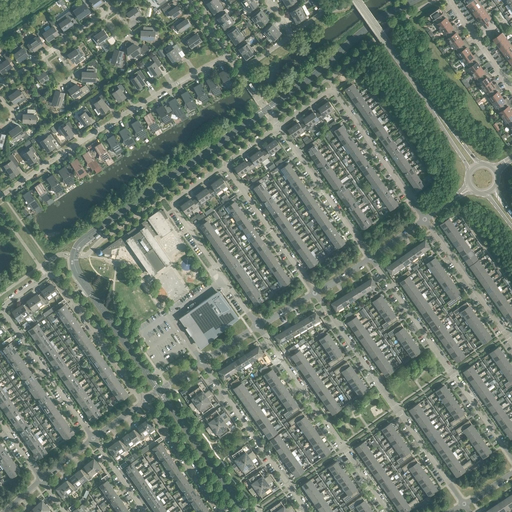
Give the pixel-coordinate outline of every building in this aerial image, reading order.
[(207,4),(210,8),(220,1),(219,0),(208,0),(205,2),(206,5),(207,4)] [(256,4),(253,0),(243,8),(246,12),(248,11),(250,13),(258,6),(257,4),(256,4)] [(296,0),(285,0),(284,1),(286,5),(286,6),(287,8),(297,2),(295,0),(296,0)] [(223,5),(220,1),(210,8),(213,12),(212,13),(214,15),(223,9),(221,7),(223,5)] [(482,5),(479,1),(470,8),(473,12),(482,5)] [(89,10),(84,3),(77,8),(78,10),(75,13),(79,19),(85,15),(84,13),(89,10)] [(291,13),(293,17),(304,11),(302,6),(299,7),(298,5),(289,11),(290,13),(291,13)] [(485,9),(482,5),(473,12),(476,16),(485,9)] [(171,10),(169,8),(164,12),(167,16),(170,14),(173,18),(181,12),(177,6),(171,10)] [(142,16),(141,14),(140,13),(141,13),(139,9),(137,10),(135,7),(127,13),(130,18),(131,17),(133,19),(136,16),(138,19),(137,19),(139,22),(144,19),(143,16),(142,16)] [(251,19),(255,23),(264,15),(261,11),(262,11),(260,8),(252,15),(253,17),(251,19)] [(434,19),(436,22),(447,13),(444,10),(445,10),(444,9),(442,11),(439,8),(430,14),(434,19),(433,19),(433,20),(434,19)] [(488,13),(485,9),(476,16),(479,20),(488,13)] [(69,20),(70,19),(74,16),(70,11),(62,16),(65,20),(59,24),(64,30),(72,24),(69,20)] [(218,19),(221,23),(229,17),(225,11),(215,18),(217,20),(218,19)] [(307,16),(304,11),(293,17),(295,21),(295,22),(296,24),(306,19),(305,17),(307,16)] [(448,14),(447,13),(436,22),(441,29),(450,23),(448,19),(450,18),(450,17),(447,14),(448,14)] [(491,18),(488,13),(479,20),(482,24),(491,18)] [(267,19),(264,15),(255,23),(257,21),(261,27),(270,20),(268,18),(267,19)] [(231,16),(229,17),(221,23),(223,27),(223,28),(224,30),(233,24),(232,22),(234,20),(231,16)] [(183,21),(182,21),(181,19),(174,24),(176,27),(177,26),(181,31),(182,30),(182,32),(185,30),(185,28),(190,25),(186,19),(183,21)] [(263,33),(267,37),(276,29),(273,25),(274,25),(272,23),(264,30),(265,32),(263,33)] [(452,26),(450,23),(441,29),(446,36),(458,28),(457,28),(455,25),(455,24),(452,26)] [(43,34),(48,41),(58,34),(53,27),(51,28),(48,25),(43,29),(46,32),(43,34)] [(229,35),(231,39),(242,31),(240,33),(235,26),(226,33),(228,35),(229,35)] [(151,43),(151,40),(151,39),(154,40),(154,34),(157,34),(157,28),(143,27),(143,31),(142,31),(142,33),(141,33),(141,39),(147,39),(147,41),(151,43)] [(458,28),(446,36),(451,44),(460,37),(458,34),(461,32),(460,32),(458,29),(458,28)] [(279,32),(276,29),(267,37),(269,36),(274,41),(282,34),(280,32),(279,32)] [(105,39),(105,38),(107,36),(104,31),(102,31),(95,36),(99,42),(99,45),(102,46),(103,48),(107,45),(104,41),(104,40),(105,39)] [(245,36),(242,31),(231,39),(234,42),(233,43),(235,45),(244,39),(243,37),(245,36)] [(506,37),(503,33),(494,39),(497,44),(506,37)] [(191,38),(190,38),(189,35),(183,39),(186,44),(187,45),(188,45),(189,45),(190,45),(192,47),(201,41),(196,34),(191,38)] [(36,39),(35,38),(28,43),(29,44),(28,45),(32,50),(33,50),(34,51),(41,46),(40,45),(42,43),(38,37),(36,39)] [(462,40),(460,37),(451,44),(456,51),(468,43),(468,42),(467,43),(465,39),(462,40)] [(509,41),(506,37),(497,44),(500,48),(509,41)] [(511,45),(509,41),(500,48),(503,52),(511,45)] [(239,50),(242,54),(252,46),(250,48),(246,42),(237,48),(239,50)] [(28,49),(24,43),(21,45),(23,48),(14,55),(19,61),(26,57),(25,56),(25,54),(26,53),(25,51),(28,49)] [(182,50),(177,43),(172,47),(173,49),(167,53),(169,56),(168,57),(170,60),(171,60),(173,63),(181,58),(177,53),(182,50)] [(468,43),(456,51),(462,58),(471,52),(468,49),(471,47),(471,46),(470,47),(468,43)] [(141,48),(133,44),(128,48),(128,54),(129,54),(129,57),(131,58),(133,56),(139,52),(143,54),(144,52),(148,53),(150,48),(143,44),(141,48)] [(511,51),(511,45),(503,52),(506,56),(511,51)] [(256,51),(252,46),(242,54),(245,58),(244,58),(246,61),(255,54),(253,52),(256,51)] [(73,61),(74,62),(78,60),(80,62),(85,59),(83,56),(81,58),(80,56),(76,50),(68,55),(73,61)] [(123,61),(121,60),(120,60),(123,52),(115,50),(111,62),(118,64),(117,67),(121,68),(122,63),(123,61)] [(3,55),(7,60),(0,64),(0,69),(2,73),(12,66),(8,61),(11,59),(6,52),(3,55)] [(473,55),(471,52),(462,58),(467,66),(478,58),(478,57),(478,58),(476,54),(475,53),(473,55)] [(155,62),(153,64),(153,63),(149,66),(148,67),(154,76),(160,72),(157,67),(161,64),(155,56),(152,58),(155,62)] [(479,58),(478,58),(467,66),(472,73),(481,67),(479,64),(481,62),(481,61),(478,58),(479,58)] [(483,70),(481,67),(472,73),(477,81),(489,72),(488,72),(486,69),(486,68),(483,70)] [(95,70),(87,69),(87,73),(82,72),(82,80),(95,81),(96,73),(95,73),(95,70)] [(145,78),(140,70),(133,74),(135,77),(131,80),(133,83),(134,83),(135,83),(136,84),(135,85),(137,88),(144,83),(143,82),(142,81),(142,79),(145,78)] [(234,85),(226,70),(219,73),(223,81),(221,86),(226,87),(227,86),(227,88),(234,85)] [(38,78),(37,78),(35,80),(40,87),(47,82),(45,79),(48,77),(44,72),(37,76),(38,78)] [(489,73),(489,72),(477,81),(482,88),(491,82),(489,78),(492,77),(491,76),(489,73)] [(221,92),(213,77),(207,80),(211,88),(210,88),(209,93),(213,94),(214,93),(215,95),(221,92)] [(465,78),(462,80),(467,88),(470,85),(465,78)] [(346,89),(350,94),(357,89),(353,84),(355,83),(353,80),(348,83),(350,86),(346,89)] [(493,85),(491,82),(482,88),(488,95),(499,87),(496,84),(497,83),(496,83),(493,85)] [(90,91),(85,85),(80,89),(76,84),(69,90),(71,92),(70,93),(69,94),(69,95),(70,96),(70,97),(71,97),(72,97),(73,97),(74,97),(79,93),(82,96),(90,91)] [(121,91),(122,91),(124,89),(121,84),(117,86),(119,89),(113,93),(118,101),(125,97),(121,91)] [(208,99),(200,84),(194,87),(198,95),(196,100),(201,101),(202,100),(202,102),(208,99)] [(499,87),(488,95),(493,103),(502,96),(500,93),(502,91),(501,91),(499,88),(499,87)] [(360,94),(357,89),(350,94),(353,99),(360,94)] [(22,102),(27,98),(22,91),(20,92),(18,90),(9,96),(14,103),(20,99),(22,102)] [(64,97),(63,97),(64,93),(56,91),(52,103),(60,106),(60,108),(65,108),(64,97)] [(196,106),(188,91),(182,95),(186,102),(185,102),(184,107),(188,108),(189,107),(190,109),(196,106)] [(105,100),(102,94),(99,96),(101,99),(95,104),(94,105),(96,108),(97,107),(101,113),(108,109),(103,101),(105,100)] [(363,98),(360,94),(353,99),(356,103),(363,98)] [(504,100),(502,96),(493,103),(498,110),(510,102),(509,102),(507,98),(504,100)] [(186,117),(175,98),(169,102),(173,109),(173,110),(171,114),(176,115),(177,115),(178,116),(179,115),(182,120),(186,117)] [(365,102),(363,98),(356,103),(358,107),(365,102)] [(329,100),(326,102),(324,104),(330,114),(335,110),(330,102),(329,100)] [(368,106),(365,102),(358,107),(361,111),(368,106)] [(510,102),(498,110),(503,117),(511,111),(511,110),(510,108),(511,106),(511,105),(511,106),(510,102)] [(330,114),(324,104),(318,108),(319,110),(320,109),(320,111),(318,112),(322,119),(330,114)] [(163,106),(157,109),(161,116),(160,117),(159,121),(164,122),(165,124),(171,120),(163,106)] [(371,110),(368,106),(361,111),(364,115),(371,110)] [(83,111),(84,113),(79,117),(79,118),(80,121),(81,120),(84,125),(91,121),(88,117),(91,115),(86,108),(83,111)] [(27,109),(27,113),(28,113),(28,115),(23,115),(23,122),(35,122),(36,122),(35,122),(35,116),(36,116),(35,116),(35,115),(35,109),(27,109)] [(374,114),(371,110),(364,115),(367,119),(374,114)] [(314,111),(308,115),(315,124),(322,119),(318,112),(316,114),(314,111)] [(511,111),(503,117),(508,125),(511,122),(511,111)] [(161,132),(150,113),(144,116),(149,124),(148,124),(147,129),(151,130),(152,129),(153,131),(155,130),(157,134),(161,132)] [(377,119),(374,114),(367,119),(370,124),(377,119)] [(315,124),(308,115),(303,119),(304,120),(305,121),(303,123),(307,130),(315,124)] [(380,123),(377,119),(370,124),(373,128),(380,123)] [(147,135),(138,120),(132,124),(136,131),(136,132),(135,136),(139,137),(140,137),(141,138),(147,135)] [(60,131),(62,134),(63,133),(66,138),(73,134),(70,130),(73,128),(69,122),(65,124),(66,125),(61,130),(60,131)] [(299,122),(293,126),(300,135),(307,130),(303,123),(300,125),(299,124),(300,123),(299,122)] [(383,127),(380,123),(373,128),(376,132),(383,127)] [(25,130),(23,132),(18,126),(10,132),(15,140),(21,135),(24,139),(29,135),(25,130)] [(300,135),(293,126),(288,130),(289,131),(295,139),(300,135)] [(335,131),(339,136),(346,131),(342,126),(338,129),(336,126),(331,130),(333,132),(335,131)] [(386,131),(383,127),(376,132),(379,136),(386,131)] [(135,142),(126,128),(120,132),(124,139),(123,139),(122,144),(127,145),(128,144),(129,146),(135,142)] [(349,135),(346,131),(339,136),(342,140),(349,135)] [(389,135),(386,131),(379,136),(382,140),(389,135)] [(54,139),(50,134),(47,136),(48,137),(41,142),(42,143),(41,144),(43,147),(44,146),(48,151),(55,146),(51,141),(54,139)] [(352,139),(349,135),(342,140),(345,144),(352,139)] [(393,141),(389,135),(382,140),(386,146),(393,141)] [(122,150),(113,136),(108,139),(112,146),(111,147),(110,151),(115,152),(116,152),(117,153),(122,150)] [(275,138),(270,142),(276,152),(281,148),(276,140),(275,138)] [(355,144),(352,139),(345,144),(348,149),(355,144)] [(308,150),(312,155),(319,150),(315,145),(317,143),(315,141),(310,144),(312,147),(308,150)] [(276,152),(270,142),(264,146),(265,148),(266,147),(266,149),(264,150),(269,157),(276,152)] [(387,147),(390,152),(397,147),(394,142),(387,147)] [(113,161),(101,143),(95,147),(100,154),(99,154),(98,159),(103,160),(103,159),(104,161),(106,160),(109,164),(113,161)] [(358,148),(355,144),(348,149),(351,153),(358,148)] [(29,149),(30,150),(24,154),(30,163),(37,159),(33,154),(36,152),(33,147),(29,149)] [(400,151),(397,147),(390,152),(393,156),(400,151)] [(361,152),(358,148),(351,153),(354,157),(361,152)] [(260,149),(254,153),(261,162),(269,157),(264,150),(261,152),(261,151),(260,149)] [(322,154),(319,150),(312,155),(315,159),(322,154)] [(101,169),(89,151),(83,155),(88,162),(87,162),(86,167),(91,168),(91,167),(92,169),(94,168),(97,172),(101,169)] [(403,156),(400,151),(393,156),(396,160),(403,156)] [(364,156),(361,152),(354,157),(357,161),(364,156)] [(261,162),(254,153),(249,157),(250,158),(251,159),(249,161),(253,168),(261,162)] [(15,167),(19,164),(12,154),(8,157),(11,161),(5,166),(8,171),(7,172),(9,176),(10,176),(10,175),(11,175),(12,176),(19,172),(15,167)] [(325,159),(322,154),(315,159),(318,164),(325,159)] [(367,160),(364,156),(357,161),(360,165),(367,160)] [(406,160),(403,156),(396,160),(399,165),(406,160)] [(77,159),(71,163),(76,170),(75,170),(74,175),(79,176),(79,175),(81,177),(86,173),(77,159)] [(328,163),(325,159),(318,164),(321,168),(328,163)] [(245,160),(239,164),(246,173),(253,168),(249,161),(246,163),(245,162),(246,161),(245,160)] [(409,164),(406,160),(399,165),(402,169),(409,164)] [(360,167),(364,171),(371,166),(368,162),(360,167)] [(331,167),(328,163),(321,168),(323,172),(331,167)] [(246,173),(239,164),(234,168),(235,169),(241,177),(246,173)] [(281,169),(285,174),(292,169),(288,164),(284,167),(282,164),(277,168),(279,170),(281,169)] [(412,168),(409,164),(402,169),(405,173),(412,168)] [(374,170),(371,166),(364,171),(366,175),(374,170)] [(74,181),(65,167),(59,171),(64,178),(63,178),(62,183),(67,183),(68,183),(69,185),(74,181)] [(333,171),(331,167),(323,172),(326,176),(333,171)] [(415,172),(412,168),(405,173),(408,177),(415,172)] [(295,173),(292,169),(285,174),(288,178),(295,173)] [(376,174),(374,170),(366,175),(369,179),(376,174)] [(336,175),(333,171),(326,176),(329,180),(336,175)] [(418,176),(415,172),(408,177),(411,181),(418,176)] [(298,177),(295,173),(288,178),(291,182),(298,177)] [(379,179),(376,174),(369,179),(372,183),(379,179)] [(62,189),(53,175),(47,179),(52,186),(51,186),(50,191),(55,192),(56,191),(57,193),(62,189)] [(339,180),(336,175),(329,180),(332,185),(339,180)] [(221,176),(216,180),(222,190),(227,186),(222,178),(221,176)] [(421,181),(418,176),(411,181),(414,185),(421,181)] [(301,182),(298,177),(291,182),(294,187),(301,182)] [(254,188),(258,193),(265,188),(261,183),(263,181),(261,179),(256,182),(258,185),(254,188)] [(382,183),(379,179),(372,183),(375,188),(382,183)] [(222,190),(216,180),(210,184),(211,186),(212,185),(212,187),(210,188),(215,195),(222,190)] [(333,186),(336,190),(343,185),(340,181),(333,186)] [(425,186),(421,181),(414,185),(415,187),(413,189),(416,192),(425,186)] [(304,186),(301,182),(294,187),(297,191),(304,186)] [(53,201),(41,183),(35,187),(40,194),(39,194),(39,199),(43,200),(44,199),(45,201),(47,200),(49,204),(53,201)] [(385,187),(382,183),(375,188),(378,192),(385,187)] [(346,189),(343,185),(336,190),(339,194),(346,189)] [(307,190),(304,186),(297,191),(300,195),(307,190)] [(206,187),(200,191),(207,200),(215,195),(210,188),(207,190),(207,189),(206,187)] [(388,191),(385,187),(378,192),(381,196),(388,191)] [(268,192),(265,188),(258,193),(261,197),(268,192)] [(349,188),(346,189),(339,194),(342,198),(352,192),(349,188)] [(310,194),(307,190),(300,195),(303,199),(310,194)] [(42,209),(29,191),(24,195),(28,202),(27,207),(31,208),(32,207),(33,209),(35,208),(38,212),(42,209)] [(207,200),(200,191),(195,195),(196,196),(197,197),(195,199),(199,206),(207,200)] [(391,195),(388,191),(381,196),(384,200),(391,195)] [(271,197),(268,192),(261,197),(264,202),(271,197)] [(355,196),(352,192),(342,198),(345,203),(352,198),(355,196)] [(313,198),(310,194),(303,199),(306,203),(313,198)] [(394,199),(391,195),(384,200),(387,204),(394,199)] [(274,201),(271,197),(264,202),(267,206),(274,201)] [(191,198),(185,202),(192,211),(199,206),(195,199),(192,201),(191,200),(192,199),(191,198)] [(355,202),(352,198),(345,203),(348,207),(355,202)] [(395,201),(394,199),(387,204),(391,210),(400,203),(397,200),(395,201)] [(307,205),(310,209),(317,204),(314,200),(307,205)] [(277,205),(274,201),(267,206),(270,210),(277,205)] [(192,211),(185,202),(180,206),(181,207),(187,215),(192,211)] [(227,207),(231,212),(238,207),(234,202),(230,205),(228,202),(223,206),(225,208),(227,207)] [(358,206),(355,202),(348,207),(351,211),(358,206)] [(320,208),(317,204),(310,209),(313,213),(320,208)] [(280,209),(277,205),(270,210),(272,214),(280,209)] [(361,210),(358,206),(351,211),(354,215),(361,210)] [(238,207),(231,212),(229,213),(232,218),(241,211),(238,207)] [(323,212),(320,208),(313,213),(315,217),(323,212)] [(160,209),(142,223),(152,236),(158,234),(159,234),(158,233),(159,233),(161,236),(170,229),(171,228),(170,227),(165,219),(168,218),(164,210),(163,210),(162,211),(160,209)] [(282,213),(280,209),(272,214),(275,218),(282,213)] [(364,214),(361,210),(354,215),(357,219),(364,214)] [(244,215),(241,211),(232,218),(235,222),(237,220),(244,215)] [(325,217),(323,212),(315,217),(318,222),(325,217)] [(286,218),(282,213),(275,218),(278,223),(286,218)] [(367,219),(364,214),(357,219),(360,224),(367,219)] [(247,220),(244,215),(237,220),(240,225),(247,220)] [(200,226),(204,231),(211,226),(207,221),(209,219),(207,217),(202,220),(204,223),(200,226)] [(328,221),(325,217),(318,222),(321,226),(328,221)] [(279,224),(282,228),(289,223),(286,219),(279,224)] [(371,224),(367,219),(360,224),(361,225),(359,227),(362,230),(371,224)] [(444,229),(453,223),(452,223),(449,219),(441,224),(444,229)] [(250,224),(247,220),(240,225),(243,229),(250,224)] [(331,225),(328,221),(321,226),(324,230),(331,225)] [(152,236),(142,223),(103,250),(102,250),(101,249),(100,249),(99,249),(98,249),(97,250),(97,251),(96,251),(96,252),(96,253),(96,254),(97,255),(98,255),(98,256),(99,256),(100,256),(101,256),(102,255),(103,254),(103,253),(104,253),(110,255),(111,254),(110,254),(110,250),(120,247),(129,244),(129,243),(132,248),(133,247),(135,251),(153,238),(152,236)] [(292,227),(289,223),(282,228),(285,232),(292,227)] [(453,223),(444,229),(447,233),(447,234),(456,227),(455,228),(452,223),(453,223)] [(253,228),(250,224),(243,229),(246,233),(253,228)] [(334,229),(331,225),(324,230),(327,234),(334,229)] [(214,230),(211,226),(204,231),(207,235),(214,230)] [(295,232),(292,227),(285,232),(288,237),(295,232)] [(456,227),(447,234),(448,233),(450,238),(459,232),(458,232),(455,228),(456,227)] [(256,232),(253,228),(246,233),(244,234),(247,239),(249,237),(256,232)] [(337,233),(334,229),(327,234),(330,238),(337,233)] [(217,235),(214,230),(207,235),(210,240),(217,235)] [(259,236),(256,232),(249,237),(252,241),(259,236)] [(298,236),(295,232),(288,237),(291,241),(298,236)] [(459,232),(450,238),(451,238),(454,242),(453,242),(453,243),(462,236),(461,237),(458,232),(459,232)] [(340,237),(337,233),(330,238),(333,242),(340,237)] [(220,239),(217,235),(210,240),(213,244),(220,239)] [(301,240),(298,236),(291,241),(294,245),(301,240)] [(462,236),(453,243),(454,242),(457,246),(456,247),(465,241),(462,237),(462,236)] [(341,239),(340,237),(333,242),(337,248),(346,241),(343,238),(341,239)] [(170,261),(154,238),(153,238),(135,251),(151,275),(170,261)] [(253,243),(256,247),(263,242),(260,238),(253,243)] [(223,243),(220,239),(213,244),(216,248),(223,243)] [(304,244),(301,240),(294,245),(297,249),(304,244)] [(423,242),(419,245),(424,252),(430,247),(426,241),(423,243),(423,242)] [(465,241),(456,247),(457,247),(460,251),(459,251),(468,245),(465,241)] [(266,246),(263,242),(256,247),(259,251),(266,246)] [(226,247),(223,243),(216,248),(219,252),(226,247)] [(307,248),(304,244),(297,249),(300,253),(307,248)] [(424,252),(419,245),(415,248),(416,248),(413,250),(417,256),(424,252)] [(468,245),(459,251),(460,251),(463,255),(462,256),(471,249),(471,250),(468,246),(468,245)] [(269,250),(266,246),(259,251),(261,255),(269,250)] [(229,251),(226,247),(219,252),(221,256),(229,251)] [(310,252),(307,248),(300,253),(303,257),(310,252)] [(471,250),(471,249),(462,256),(463,255),(466,260),(465,260),(466,260),(475,254),(474,254),(471,250)] [(271,255),(269,250),(261,255),(264,260),(271,255)] [(417,256),(413,250),(410,252),(410,251),(406,254),(411,261),(417,256)] [(232,256),(229,251),(221,256),(225,261),(232,256)] [(313,257),(310,252),(303,257),(306,262),(313,257)] [(411,261),(406,254),(403,257),(400,259),(405,265),(411,261)] [(475,254),(466,260),(469,264),(478,258),(477,259),(474,254),(475,254)] [(274,259),(271,255),(264,260),(267,264),(274,259)] [(225,262),(228,266),(235,261),(232,257),(225,262)] [(317,262),(313,257),(306,262),(307,263),(305,265),(308,268),(317,262)] [(438,262),(435,258),(427,264),(428,264),(430,267),(430,268),(439,262),(439,261),(438,262)] [(277,263),(274,259),(267,264),(270,268),(277,263)] [(405,265),(400,259),(398,261),(397,260),(394,263),(398,269),(405,265)] [(479,260),(471,266),(474,271),(473,271),(482,265),(479,261),(479,260)] [(238,265),(235,261),(228,266),(231,270),(238,265)] [(439,262),(430,268),(433,271),(432,272),(433,272),(442,265),(441,265),(441,266),(438,262),(439,262)] [(280,267),(277,263),(270,268),(273,272),(280,267)] [(398,269),(394,263),(390,265),(390,266),(388,268),(392,274),(398,269)] [(241,270),(238,265),(231,270),(234,275),(241,270)] [(442,266),(442,265),(433,272),(436,275),(435,276),(444,269),(444,270),(441,266),(442,266)] [(482,265),(473,271),(474,271),(477,275),(476,275),(485,269),(482,265)] [(283,271),(280,267),(273,272),(276,276),(283,271)] [(444,270),(444,269),(435,276),(436,275),(439,279),(438,280),(447,273),(446,274),(444,270)] [(485,269),(476,275),(476,276),(477,275),(480,279),(479,280),(488,274),(488,273),(488,274),(485,270),(485,269)] [(244,274),(241,270),(234,275),(237,279),(244,274)] [(286,275),(283,271),(276,276),(279,280),(286,275)] [(447,273),(438,280),(439,279),(441,283),(441,284),(450,277),(449,278),(447,274),(447,273)] [(247,278),(244,274),(237,279),(240,283),(247,278)] [(488,274),(479,280),(480,280),(483,284),(482,284),(483,284),(492,278),(491,278),(488,274)] [(287,277),(286,275),(279,280),(283,286),(292,279),(289,276),(287,277)] [(412,281),(409,276),(401,282),(404,287),(413,281),(412,281)] [(450,277),(441,284),(441,283),(444,287),(444,288),(453,281),(452,281),(449,278),(450,277)] [(250,282),(247,278),(240,283),(243,287),(250,282)] [(492,278),(483,284),(486,288),(486,289),(495,282),(494,283),(491,278),(492,278)] [(369,280),(365,283),(369,290),(376,286),(372,279),(369,281),(369,280)] [(413,281),(404,287),(407,291),(416,285),(415,285),(412,281),(413,281)] [(453,281),(444,288),(444,287),(447,291),(446,291),(455,285),(452,282),(453,281)] [(253,286),(250,282),(243,287),(246,291),(253,286)] [(495,283),(495,282),(486,289),(486,288),(489,293),(498,287),(497,287),(494,283),(495,283)] [(369,290),(365,283),(361,285),(362,286),(359,288),(363,294),(369,290)] [(256,284),(253,286),(246,291),(249,295),(256,290),(258,289),(256,284)] [(50,285),(47,287),(53,296),(59,292),(56,287),(55,287),(55,288),(52,285),(51,286),(50,285)] [(416,285),(407,291),(407,292),(407,291),(410,295),(410,296),(419,289),(418,290),(415,286),(416,285)] [(455,285),(446,291),(446,292),(447,291),(450,295),(449,295),(458,289),(457,289),(455,286),(455,285)] [(53,296),(47,287),(44,290),(44,291),(40,293),(48,304),(48,303),(49,303),(49,302),(49,301),(49,300),(48,300),(53,296)] [(498,287),(489,293),(492,297),(492,298),(501,291),(500,292),(497,287),(498,287)] [(363,294),(359,288),(356,289),(352,291),(356,298),(363,294)] [(419,290),(419,289),(410,296),(411,296),(414,300),(413,300),(422,294),(421,294),(418,290),(419,290)] [(458,289),(449,295),(450,295),(452,299),(460,293),(458,290),(458,289)] [(259,295),(256,290),(249,295),(252,300),(259,295)] [(356,298),(352,291),(348,293),(349,294),(346,296),(350,302),(356,298)] [(501,291),(492,298),(493,297),(496,302),(495,302),(504,296),(503,296),(500,292),(501,291)] [(221,329),(220,328),(221,328),(222,327),(224,326),(225,326),(226,325),(227,324),(229,324),(230,323),(231,322),(232,322),(237,318),(230,308),(228,304),(221,295),(219,296),(217,292),(216,292),(196,306),(196,307),(180,318),(186,326),(185,327),(185,328),(186,328),(190,334),(190,335),(192,334),(199,345),(207,339),(221,329)] [(48,304),(40,293),(36,296),(35,295),(32,298),(38,307),(43,303),(44,304),(45,305),(46,305),(47,304),(48,304)] [(463,297),(460,293),(452,299),(447,303),(450,307),(463,297)] [(422,294),(413,300),(414,300),(417,304),(416,305),(425,298),(424,299),(422,294)] [(263,300),(259,295),(252,300),(253,301),(251,303),(254,306),(263,300)] [(350,302),(346,296),(343,297),(339,299),(343,306),(350,302)] [(376,306),(385,300),(385,299),(384,300),(381,296),(373,301),(376,305),(376,306)] [(507,298),(505,296),(504,297),(504,296),(495,302),(496,302),(499,306),(498,306),(507,300),(505,299),(507,298)] [(38,307),(32,298),(29,300),(30,301),(25,304),(33,315),(33,314),(34,313),(34,312),(34,311),(34,310),(38,307)] [(425,298),(416,305),(417,304),(420,309),(419,309),(428,303),(425,299),(425,298)] [(343,306),(339,299),(335,302),(336,302),(333,304),(337,310),(343,306)] [(385,300),(376,306),(379,309),(378,310),(379,310),(388,303),(387,303),(387,304),(384,300),(385,300)] [(507,300),(498,306),(498,307),(499,306),(502,310),(501,311),(510,305),(510,304),(510,305),(507,301),(507,300)] [(469,306),(466,302),(453,311),(456,316),(462,312),(461,312),(469,306)] [(388,304),(388,303),(379,310),(382,313),(381,314),(390,307),(390,308),(387,304),(388,304)] [(428,303),(419,309),(420,309),(423,313),(422,313),(431,307),(428,303)] [(33,315),(25,304),(21,307),(20,306),(17,308),(24,317),(28,314),(29,314),(29,315),(30,315),(31,315),(32,315),(33,314),(33,315)] [(68,310),(64,305),(56,311),(60,316),(68,310)] [(510,305),(501,311),(502,311),(505,315),(504,315),(511,309),(511,308),(510,305)] [(472,310),(469,306),(461,312),(462,312),(464,316),(473,310),(472,310)] [(390,308),(390,307),(381,314),(382,313),(385,317),(384,318),(393,311),(392,312),(390,308)] [(431,307),(422,313),(422,314),(423,313),(426,317),(425,318),(434,312),(434,311),(434,312),(431,308),(431,307)] [(24,317),(17,308),(14,310),(15,311),(13,312),(15,316),(14,316),(17,321),(24,317)] [(72,316),(68,310),(60,316),(64,322),(72,316)] [(473,310),(464,316),(467,319),(466,320),(475,314),(472,310),(473,310)] [(393,311),(384,318),(385,317),(387,321),(395,316),(393,312),(393,311)] [(435,312),(434,312),(425,318),(426,318),(429,322),(438,316),(437,316),(434,312),(435,312)] [(312,314),(308,317),(312,324),(319,320),(316,313),(313,315),(312,314)] [(476,314),(475,314),(466,320),(467,320),(470,323),(469,324),(478,318),(478,317),(478,318),(475,314),(476,314)] [(76,322),(72,316),(64,322),(68,327),(76,322)] [(351,327),(360,321),(357,317),(357,316),(349,322),(352,327),(351,327)] [(398,320),(395,316),(387,321),(382,325),(385,329),(398,320)] [(438,316),(429,322),(432,326),(432,327),(441,320),(440,321),(437,317),(438,316)] [(312,324),(308,317),(304,319),(305,320),(302,321),(306,328),(312,324)] [(478,318),(469,324),(470,324),(472,327),(472,328),(481,322),(481,321),(480,322),(478,318)] [(441,321),(441,320),(432,327),(435,331),(444,325),(443,325),(440,321),(441,321)] [(306,328),(302,321),(299,323),(299,322),(295,324),(299,331),(306,328)] [(360,321),(351,327),(352,327),(355,331),(354,332),(363,325),(363,326),(360,321)] [(80,327),(76,322),(68,327),(72,333),(80,327)] [(481,322),(472,328),(473,328),(475,331),(475,332),(484,325),(483,326),(480,322),(481,322)] [(40,329),(37,324),(29,330),(32,335),(40,329)] [(299,331),(295,324),(291,327),(292,327),(289,329),(293,335),(299,331)] [(404,328),(401,324),(388,333),(391,337),(396,334),(396,333),(404,328)] [(363,325),(354,332),(355,331),(358,336),(357,336),(358,336),(367,330),(366,330),(363,326),(363,325)] [(444,325),(435,331),(438,335),(438,336),(447,329),(446,330),(443,325),(444,325)] [(484,326),(484,325),(475,332),(475,331),(478,335),(477,336),(478,336),(486,329),(486,330),(483,326),(484,326)] [(84,333),(80,327),(72,333),(76,338),(84,333)] [(407,332),(404,328),(396,333),(396,334),(399,337),(398,338),(407,331),(407,332)] [(43,333),(40,329),(32,335),(35,339),(43,333)] [(293,335),(289,329),(286,331),(286,330),(282,332),(286,339),(293,335)] [(447,329),(438,336),(439,335),(442,340),(441,340),(450,334),(449,334),(446,330),(447,329)] [(487,329),(486,329),(478,336),(478,335),(481,339),(480,340),(489,333),(489,334),(486,330),(487,329)] [(367,330),(358,336),(361,340),(370,334),(369,334),(366,330),(367,330)] [(407,331),(398,338),(399,337),(401,341),(401,342),(410,335),(409,336),(407,332),(407,331)] [(286,339),(282,332),(278,334),(278,335),(275,337),(279,343),(286,339)] [(46,338),(43,333),(35,339),(38,343),(46,338)] [(88,338),(84,333),(76,338),(80,344),(88,338)] [(489,333),(480,340),(481,339),(484,343),(492,338),(489,334),(489,333)] [(322,344),(331,338),(331,337),(330,338),(327,334),(319,340),(320,340),(322,343),(322,344)] [(370,334),(361,340),(361,341),(361,340),(364,344),(364,345),(373,339),(373,338),(372,339),(369,335),(370,334)] [(450,334),(441,340),(442,340),(445,344),(444,344),(453,338),(450,334)] [(410,335),(401,342),(402,341),(404,345),(413,339),(412,339),(409,336),(410,335)] [(49,342),(46,338),(38,343),(41,348),(49,342)] [(92,344),(88,338),(80,344),(83,349),(92,344)] [(331,338),(322,344),(325,347),(325,348),(334,341),(333,342),(330,338),(331,338)] [(453,338),(444,344),(444,345),(445,344),(448,348),(447,349),(456,343),(456,342),(456,343),(453,339),(453,338)] [(373,339),(364,345),(367,349),(376,343),(375,343),(372,339),(373,339)] [(413,339),(404,345),(404,346),(404,345),(407,349),(406,349),(415,343),(412,340),(413,339)] [(334,342),(334,341),(325,348),(328,351),(327,352),(336,345),(336,346),(333,342),(334,342)] [(52,346),(49,342),(41,348),(44,352),(52,346)] [(13,348),(10,343),(2,349),(5,354),(13,348)] [(376,343),(367,349),(368,349),(371,353),(370,354),(379,347),(378,348),(375,343),(376,343)] [(416,343),(415,343),(406,349),(407,350),(407,349),(410,353),(409,353),(418,347),(415,344),(416,343)] [(456,343),(447,349),(448,349),(451,353),(450,353),(459,347),(456,343)] [(96,349),(92,344),(83,349),(87,355),(96,349)] [(336,346),(336,345),(327,352),(328,351),(331,355),(330,356),(339,349),(338,350),(336,346)] [(56,351),(52,346),(44,352),(47,357),(56,351)] [(255,348),(251,351),(256,358),(263,353),(259,347),(256,349),(255,348)] [(379,348),(379,347),(370,354),(371,353),(374,358),(373,358),(382,352),(381,352),(379,348)] [(418,347),(409,353),(410,353),(413,357),(421,352),(418,347)] [(459,347),(450,353),(451,353),(454,357),(453,358),(454,358),(463,351),(462,351),(462,352),(459,347)] [(493,357),(502,351),(501,351),(498,347),(490,353),(493,357)] [(16,352),(13,348),(5,354),(8,358),(16,352)] [(339,349),(330,356),(331,355),(333,359),(341,354),(339,350),(339,349)] [(100,356),(96,350),(88,356),(92,362),(100,356)] [(294,361),(303,354),(303,355),(299,350),(292,356),(295,360),(294,361)] [(59,355),(56,351),(47,357),(50,361),(59,355)] [(256,358),(251,351),(248,353),(248,354),(245,355),(249,362),(256,358)] [(463,351),(454,358),(454,357),(457,362),(465,356),(462,352),(463,351)] [(502,351),(493,357),(493,358),(493,357),(496,361),(505,355),(504,355),(501,352),(502,351)] [(19,357),(16,352),(8,358),(11,362),(19,357)] [(382,352),(373,358),(374,358),(377,362),(376,363),(385,356),(385,357),(382,352)] [(303,355),(303,354),(294,361),(295,360),(298,365),(297,365),(306,359),(303,355)] [(344,358),(341,354),(333,359),(328,363),(331,367),(344,358)] [(62,360),(59,355),(50,361),(54,365),(62,360)] [(249,362),(245,355),(243,357),(242,357),(238,359),(243,366),(249,362)] [(505,355),(496,361),(499,365),(498,365),(507,359),(504,356),(505,355)] [(104,362),(100,356),(92,362),(96,367),(104,362)] [(385,356),(376,363),(377,362),(380,367),(379,367),(388,361),(385,357),(385,356)] [(22,361),(19,357),(11,362),(14,367),(22,361)] [(243,366),(238,359),(235,361),(235,362),(232,364),(236,370),(243,366)] [(306,359),(297,365),(298,365),(301,369),(300,370),(309,363),(309,364),(306,359)] [(507,359),(498,365),(499,365),(502,369),(501,369),(510,363),(509,363),(507,359)] [(65,364),(62,360),(54,365),(57,370),(65,364)] [(25,365),(22,361),(14,367),(17,371),(25,365)] [(388,361),(379,367),(380,367),(383,371),(382,371),(391,365),(388,361)] [(108,367),(104,362),(96,367),(100,373),(108,367)] [(350,366),(347,362),(334,371),(337,375),(342,372),(342,371),(350,366)] [(310,363),(309,363),(300,370),(301,370),(301,369),(304,374),(303,374),(304,374),(313,368),(312,368),(309,364),(310,363)] [(510,363),(501,369),(502,369),(504,373),(511,367),(511,366),(510,363)] [(68,369),(65,364),(57,370),(60,374),(68,369)] [(236,370),(232,364),(230,365),(229,365),(226,367),(230,374),(236,370)] [(29,370),(25,365),(17,371),(20,376),(29,370)] [(392,365),(391,365),(382,371),(383,372),(383,371),(386,376),(394,370),(391,366),(392,365)] [(353,370),(350,366),(342,371),(342,372),(345,375),(344,376),(353,369),(353,370)] [(467,376),(467,377),(476,370),(475,371),(472,366),(464,372),(467,376)] [(112,373),(108,367),(100,373),(104,378),(112,373)] [(230,374),(226,367),(222,370),(219,372),(223,378),(230,374)] [(313,368),(304,374),(307,378),(316,372),(315,372),(312,368),(313,368)] [(266,379),(275,373),(274,373),(272,369),(264,375),(267,379),(266,379)] [(353,369),(344,376),(345,375),(347,379),(347,380),(356,373),(355,374),(353,370),(353,369)] [(32,374),(29,370),(20,376),(23,380),(32,374)] [(72,374),(69,370),(61,376),(64,380),(72,374)] [(476,370),(467,377),(467,376),(470,380),(470,381),(479,375),(478,375),(475,371),(476,370)] [(316,372),(307,378),(307,379),(307,378),(310,382),(310,383),(319,377),(319,376),(318,377),(315,373),(316,372)] [(116,378),(112,373),(104,378),(108,384),(116,378)] [(275,373),(266,379),(267,379),(269,383),(278,377),(277,377),(275,374),(275,373)] [(356,373),(347,380),(348,379),(350,383),(359,377),(358,377),(355,374),(356,373)] [(35,379),(32,374),(23,380),(27,384),(35,379)] [(75,379),(72,374),(64,380),(67,385),(75,379)] [(479,375),(470,381),(471,381),(473,385),(482,379),(481,379),(478,375),(479,375)] [(278,377),(269,383),(270,383),(272,387),(281,381),(280,381),(277,377),(278,377)] [(319,377),(310,383),(313,387),(322,381),(321,381),(318,377),(319,377)] [(359,377),(350,383),(350,384),(350,383),(353,387),(352,387),(361,381),(358,378),(359,377)] [(120,384),(116,378),(108,384),(112,389),(120,384)] [(38,383),(35,379),(27,384),(30,389),(38,383)] [(78,383),(75,379),(67,385),(70,389),(78,383)] [(482,379),(473,385),(474,385),(477,389),(476,390),(485,383),(484,384),(481,380),(482,379)] [(281,381),(272,387),(275,391),(274,391),(283,385),(280,381),(281,381)] [(322,381),(313,387),(314,387),(317,391),(316,392),(325,385),(324,386),(321,382),(322,381)] [(362,381),(361,381),(352,387),(353,388),(353,387),(356,391),(355,391),(364,385),(361,382),(362,381)] [(41,388),(38,383),(30,389),(33,393),(41,388)] [(81,388),(78,383),(70,389),(73,393),(81,388)] [(236,394),(245,388),(242,383),(234,389),(237,393),(236,394)] [(485,384),(485,383),(476,390),(477,389),(480,394),(479,394),(488,388),(485,384)] [(124,389),(120,384),(112,389),(116,395),(124,389)] [(283,385),(274,391),(275,391),(278,395),(277,395),(286,389),(283,385)] [(325,386),(325,385),(316,392),(317,391),(320,396),(319,396),(328,390),(325,386)] [(364,385),(355,391),(356,391),(359,395),(367,390),(364,386),(364,385)] [(439,395),(448,389),(447,389),(444,385),(437,391),(439,395)] [(199,387),(194,390),(201,400),(211,393),(209,390),(204,393),(199,386),(199,387)] [(85,392),(81,388),(73,393),(76,398),(85,392)] [(248,392),(245,388),(236,394),(237,394),(237,393),(240,398),(248,392)] [(488,388),(479,394),(480,394),(483,398),(482,399),(491,392),(491,393),(488,388)] [(45,393),(42,389),(34,395),(37,399),(45,393)] [(128,395),(124,389),(116,395),(120,401),(128,395)] [(286,389),(277,395),(278,395),(280,399),(289,393),(288,393),(286,389)] [(448,389),(439,395),(439,396),(440,395),(442,399),(451,393),(450,393),(447,390),(448,389)] [(201,400),(194,390),(189,394),(189,393),(188,393),(193,401),(188,404),(191,407),(201,400)] [(328,390),(319,396),(320,396),(323,400),(322,401),(331,394),(331,395),(328,390)] [(88,396),(85,392),(76,398),(80,402),(88,396)] [(251,397),(248,392),(240,398),(243,402),(243,403),(251,397)] [(491,392),(482,399),(483,398),(486,403),(485,403),(494,397),(491,393),(491,392)] [(48,398),(45,393),(37,399),(40,404),(48,398)] [(213,396),(211,393),(201,400),(208,410),(213,406),(213,407),(208,399),(213,396)] [(289,393),(280,399),(281,399),(283,402),(283,403),(292,397),(291,397),(288,393),(289,393)] [(451,393),(442,399),(445,403),(444,403),(453,397),(450,394),(451,393)] [(331,394),(322,401),(323,400),(326,405),(325,405),(334,399),(331,395),(331,394)] [(91,401),(88,396),(80,402),(83,407),(91,401)] [(254,401),(251,397),(243,403),(243,402),(246,406),(246,407),(254,401)] [(292,397),(283,403),(286,406),(285,407),(294,401),(294,400),(294,401),(291,397),(292,397)] [(453,397),(444,403),(445,403),(448,407),(447,407),(456,401),(453,397)] [(495,397),(494,397),(485,403),(486,403),(489,407),(489,408),(498,401),(497,401),(494,397),(495,397)] [(11,402),(8,398),(0,403),(3,408),(11,402)] [(51,402),(48,398),(40,404),(43,408),(51,402)] [(334,399),(325,405),(326,405),(329,409),(328,409),(337,403),(334,399)] [(208,410),(201,400),(191,407),(193,410),(198,407),(203,414),(203,413),(208,410)] [(94,405),(91,401),(83,407),(86,411),(94,405)] [(258,405),(254,401),(246,407),(247,407),(250,411),(249,411),(258,405)] [(295,401),(294,401),(285,407),(286,407),(289,410),(297,405),(294,401),(295,401)] [(456,401),(447,407),(448,407),(450,411),(459,405),(458,405),(456,401)] [(498,401),(489,408),(489,407),(492,411),(492,412),(501,406),(500,406),(497,402),(498,401)] [(14,407),(11,402),(3,408),(6,412),(14,407)] [(54,407),(51,402),(43,408),(46,412),(54,407)] [(338,403),(337,403),(328,409),(329,410),(329,409),(332,414),(340,408),(337,404),(338,403)] [(413,414),(413,415),(422,408),(421,409),(418,404),(410,410),(413,414)] [(97,410),(94,405),(86,411),(89,415),(97,410)] [(261,410),(258,405),(249,411),(250,411),(253,415),(252,416),(261,410)] [(300,409),(297,405),(289,410),(283,414),(286,418),(294,413),(300,409)] [(459,405),(450,411),(451,411),(453,415),(462,409),(461,409),(458,405),(459,405)] [(501,406),(492,412),(495,416),(504,410),(503,410),(500,406),(501,406)] [(58,411),(54,407),(46,412),(49,417),(58,411)] [(18,412),(15,408),(7,414),(10,418),(18,412)] [(422,408),(413,415),(413,414),(416,418),(416,419),(425,413),(424,413),(421,409),(422,408)] [(462,409),(453,415),(456,418),(456,419),(464,413),(461,409),(462,409)] [(100,414),(97,410),(89,415),(88,416),(90,419),(91,419),(92,420),(100,414)] [(221,417),(216,410),(215,410),(216,410),(211,414),(218,424),(228,417),(226,414),(221,417)] [(264,414),(261,410),(252,416),(253,415),(256,420),(255,420),(264,414)] [(504,410),(495,416),(498,420),(498,421),(507,414),(506,415),(503,411),(504,410)] [(61,415),(58,411),(49,417),(52,421),(61,415)] [(21,417),(18,412),(10,418),(13,423),(21,417)] [(305,416),(302,412),(288,422),(291,426),(297,422),(305,416)] [(425,413),(416,419),(417,419),(420,423),(419,423),(428,417),(427,417),(424,413),(425,413)] [(467,417),(464,413),(456,419),(456,418),(450,422),(453,427),(467,417)] [(218,424),(211,414),(206,418),(205,417),(210,425),(205,428),(207,431),(218,424)] [(267,419),(264,414),(255,420),(256,420),(259,424),(258,425),(267,419)] [(507,415),(507,414),(498,421),(499,420),(502,425),(501,425),(510,419),(509,419),(506,415),(507,415)] [(64,420),(61,415),(52,421),(56,426),(64,420)] [(307,420),(305,416),(297,422),(300,426),(299,426),(308,420),(307,420)] [(24,421),(21,417),(13,423),(16,427),(24,421)] [(230,420),(228,417),(218,424),(225,434),(230,430),(230,431),(230,430),(225,423),(230,420)] [(428,417),(419,423),(420,423),(423,427),(422,428),(431,421),(430,422),(428,418),(428,417)] [(270,423),(267,419),(258,425),(259,424),(262,428),(261,429),(270,423)] [(510,419),(501,425),(502,425),(505,429),(504,430),(511,424),(511,422),(510,419)] [(67,424),(64,420),(56,426),(59,430),(67,424)] [(308,420),(299,426),(300,426),(302,430),(311,424),(310,424),(308,420)] [(472,424),(469,420),(456,430),(459,434),(464,430),(472,424)] [(28,426),(24,421),(16,427),(19,431),(28,426)] [(146,421),(142,423),(149,432),(155,428),(151,423),(150,424),(148,421),(146,422),(146,421)] [(431,422),(431,421),(422,428),(423,427),(426,432),(425,432),(434,426),(431,422)] [(149,432),(142,423),(139,425),(139,426),(140,426),(136,429),(143,440),(144,440),(143,440),(144,439),(145,438),(145,437),(144,436),(144,435),(149,432)] [(273,427),(270,423),(261,429),(262,429),(265,433),(264,433),(273,427)] [(385,433),(394,427),(393,427),(390,423),(383,429),(385,433)] [(70,429),(67,424),(59,430),(62,435),(70,429)] [(225,434),(218,424),(207,431),(209,434),(214,431),(220,438),(220,437),(225,434)] [(311,424),(302,430),(305,434),(314,428),(313,428),(310,424),(311,424)] [(475,428),(472,424),(464,430),(467,434),(466,434),(475,428)] [(31,430),(28,426),(19,431),(22,436),(31,430)] [(434,426),(425,432),(426,432),(429,436),(428,437),(437,430),(437,431),(434,426)] [(276,432),(273,427),(264,433),(265,434),(265,433),(268,438),(276,432)] [(394,427),(385,433),(385,434),(386,433),(388,437),(397,431),(396,431),(393,428),(394,427)] [(73,431),(71,428),(70,429),(62,435),(65,439),(73,433),(72,432),(73,431)] [(314,428),(305,434),(308,437),(307,438),(316,432),(313,428),(314,428)] [(475,428),(466,434),(467,434),(470,438),(469,438),(478,432),(477,432),(475,428)] [(143,440),(136,429),(131,433),(131,432),(131,431),(128,434),(134,443),(139,439),(139,440),(140,440),(141,441),(142,441),(142,440),(143,440)] [(34,434),(31,430),(22,436),(26,440),(34,434)] [(437,430),(428,437),(429,436),(432,441),(431,441),(432,441),(441,435),(440,435),(437,431),(437,430)] [(397,431),(388,437),(391,441),(390,441),(399,435),(396,432),(397,431)] [(316,432),(307,438),(308,438),(311,441),(310,442),(319,436),(319,435),(318,436),(316,432)] [(478,432),(469,438),(470,438),(472,442),(481,436),(480,436),(478,432)] [(37,439),(34,434),(26,440),(29,445),(37,439)] [(134,443),(128,434),(125,436),(125,437),(121,440),(129,451),(129,450),(130,449),(130,448),(130,447),(129,446),(134,443)] [(273,445),(281,439),(278,435),(270,440),(273,445)] [(400,435),(399,435),(390,441),(391,441),(394,445),(393,445),(402,439),(399,435),(400,435)] [(441,435),(432,441),(435,445),(435,446),(444,439),(443,440),(440,435),(441,435)] [(319,436),(310,442),(311,442),(313,445),(313,446),(322,439),(321,440),(319,436)] [(481,436),(472,442),(475,446),(474,446),(475,446),(484,440),(483,440),(480,436),(481,436)] [(40,443),(37,439),(29,445),(32,449),(40,443)] [(285,444),(281,439),(273,445),(274,445),(277,449),(276,450),(285,444)] [(322,440),(322,439),(313,446),(314,445),(316,449),(316,450),(325,443),(324,444),(321,440),(322,440)] [(402,439),(393,445),(394,445),(396,449),(405,443),(404,443),(402,439)] [(444,439),(435,446),(435,445),(438,449),(438,450),(447,444),(446,444),(443,440),(444,439)] [(129,451),(121,440),(117,443),(116,442),(113,444),(120,453),(124,450),(125,450),(125,451),(126,451),(127,451),(128,451),(129,450),(129,451)] [(484,440),(475,446),(478,450),(477,450),(486,444),(483,440),(484,440)] [(289,447),(286,442),(285,444),(276,450),(277,449),(280,454),(279,454),(288,448),(289,447)] [(359,452),(359,453),(368,446),(367,447),(364,442),(356,448),(359,452)] [(43,448),(40,443),(32,449),(35,453),(43,448)] [(161,445),(160,443),(153,448),(156,453),(164,448),(162,445),(161,445)] [(325,443),(316,450),(316,449),(319,453),(318,454),(327,447),(327,448),(324,444),(325,443)] [(405,443),(396,449),(397,449),(399,453),(408,447),(407,447),(404,443),(405,443)] [(120,453),(113,444),(110,446),(110,447),(111,447),(109,449),(111,452),(110,452),(114,457),(120,453)] [(447,444),(438,450),(441,454),(450,448),(449,448),(446,444),(447,444)] [(486,444),(477,450),(478,450),(481,453),(480,454),(489,448),(488,448),(486,444)] [(368,446),(359,453),(359,452),(362,456),(362,457),(371,451),(370,451),(367,447),(368,446)] [(247,455),(242,447),(242,448),(237,451),(244,461),(254,454),(252,451),(247,455)] [(327,447),(318,454),(319,453),(322,457),(330,452),(327,448),(327,447)] [(408,447),(399,453),(402,456),(402,457),(410,451),(407,447),(408,447)] [(46,452),(43,448),(35,453),(34,454),(36,457),(37,457),(38,458),(46,452)] [(166,451),(164,448),(156,453),(160,458),(167,453),(166,451)] [(291,453),(288,448),(279,454),(280,454),(283,458),(282,458),(282,459),(291,453)] [(450,448),(441,454),(442,454),(444,458),(444,459),(453,452),(452,453),(449,449),(450,448)] [(489,448),(480,454),(481,454),(484,458),(491,452),(489,448)] [(244,461),(237,451),(232,455),(232,454),(231,455),(236,462),(232,465),(234,468),(244,461)] [(371,451),(362,457),(363,457),(366,461),(365,461),(374,455),(373,455),(370,451),(371,451)] [(413,455),(410,451),(402,457),(402,456),(396,460),(399,465),(413,455)] [(453,453),(453,452),(444,459),(445,458),(448,463),(447,463),(456,457),(455,457),(452,453),(453,453)] [(10,458),(7,453),(0,458),(0,461),(2,464),(10,458)] [(168,455),(167,453),(160,458),(163,463),(171,457),(169,454),(168,455)] [(294,457),(291,453),(282,459),(283,458),(286,462),(285,463),(294,457)] [(256,457),(254,454),(244,461),(251,471),(256,468),(251,461),(256,457)] [(374,455),(365,461),(366,461),(369,465),(368,466),(377,459),(377,460),(374,456),(374,455)] [(173,461),(171,457),(163,463),(167,468),(174,463),(173,461)] [(297,461),(294,457),(285,463),(286,463),(289,467),(288,467),(297,461)] [(456,457),(447,463),(448,463),(451,467),(450,468),(459,461),(459,462),(456,457)] [(13,462),(10,458),(2,464),(5,468),(13,462)] [(418,462),(415,458),(402,468),(405,472),(410,468),(418,462)] [(377,460),(377,459),(368,466),(369,465),(372,470),(371,470),(380,464),(377,460)] [(92,460),(89,462),(96,471),(101,466),(98,461),(98,462),(97,463),(94,460),(93,461),(92,460)] [(470,460),(462,465),(462,466),(453,472),(454,472),(457,476),(456,476),(457,477),(466,471),(465,469),(473,464),(470,460)] [(251,471),(244,461),(234,468),(236,471),(241,468),(246,475),(251,471)] [(300,466),(297,461),(288,467),(289,467),(292,471),(291,472),(292,472),(300,466)] [(331,471),(340,465),(339,465),(336,461),(329,467),(331,471)] [(459,461),(450,468),(451,467),(454,472),(453,472),(462,466),(459,462),(459,461)] [(16,467),(13,462),(5,468),(8,473),(16,467)] [(96,471),(89,462),(86,465),(87,466),(83,469),(91,479),(91,478),(92,478),(92,477),(92,476),(92,475),(91,475),(96,471)] [(421,466),(418,462),(410,468),(413,472),(412,472),(421,466)] [(135,467),(132,463),(125,468),(126,469),(128,472),(135,467)] [(175,465),(174,463),(167,468),(170,473),(178,467),(176,464),(175,465)] [(380,464),(371,470),(372,470),(375,474),(374,475),(383,468),(383,469),(380,464)] [(340,465),(331,471),(331,472),(332,471),(334,475),(343,469),(342,469),(339,466),(340,465)] [(19,469),(17,466),(16,467),(8,473),(11,477),(19,471),(18,470),(19,469)] [(303,470),(300,466),(292,472),(292,471),(295,476),(303,470)] [(421,466),(412,472),(413,472),(416,476),(415,476),(424,470),(423,470),(421,466)] [(138,471),(135,467),(128,472),(130,476),(131,475),(131,476),(138,471)] [(180,470),(178,467),(170,473),(174,478),(181,473),(180,471),(180,470)] [(383,468),(374,475),(375,475),(375,474),(378,479),(387,473),(386,473),(383,469),(383,468)] [(91,479),(83,469),(78,472),(78,471),(75,474),(82,482),(86,479),(87,479),(87,480),(88,480),(89,480),(90,480),(91,479)] [(343,469),(334,475),(337,479),(336,479),(345,473),(342,470),(343,469)] [(424,470),(415,476),(416,476),(418,480),(427,474),(426,474),(424,470)] [(141,476),(138,471),(131,476),(132,477),(131,477),(134,481),(141,476)] [(259,472),(254,475),(261,485),(271,478),(269,475),(264,478),(259,471),(258,471),(259,472)] [(182,475),(181,473),(174,478),(177,483),(185,477),(183,474),(182,475)] [(346,473),(345,473),(336,479),(337,479),(340,483),(339,483),(348,477),(345,473),(346,473)] [(387,473),(378,479),(381,483),(381,484),(390,477),(389,478),(386,473),(387,473)] [(82,482),(75,474),(72,476),(73,477),(69,480),(77,491),(77,490),(78,489),(78,488),(78,487),(77,486),(82,482)] [(427,474),(418,480),(421,484),(430,478),(429,478),(426,474),(427,474)] [(261,485),(254,475),(249,479),(248,478),(248,479),(253,486),(248,489),(250,492),(261,485)] [(144,480),(141,476),(134,481),(136,484),(137,484),(144,480)] [(187,480),(185,477),(177,483),(181,488),(188,483),(186,481),(187,480)] [(348,477),(339,483),(340,483),(343,487),(342,487),(351,481),(350,481),(348,477)] [(390,477),(381,484),(381,483),(384,487),(384,488),(393,482),(392,482),(389,478),(390,477)] [(273,481),(271,478),(261,485),(268,495),(273,491),(273,492),(268,484),(273,481)] [(430,478),(421,484),(424,488),(423,488),(432,482),(429,478),(430,478)] [(77,491),(69,480),(64,484),(64,483),(61,485),(68,493),(72,490),(73,490),(73,491),(74,491),(75,491),(76,491),(76,490),(77,491)] [(147,484),(144,480),(137,484),(138,485),(137,486),(140,489),(147,484)] [(305,491),(313,485),(310,480),(302,486),(305,490),(305,491)] [(110,485),(107,481),(99,486),(103,490),(110,485)] [(351,481),(342,487),(343,487),(345,491),(354,485),(353,485),(351,481)] [(393,482),(384,488),(387,492),(396,486),(395,486),(392,482),(393,482)] [(432,482),(423,488),(424,488),(427,491),(426,492),(435,486),(434,486),(432,482)] [(150,488),(147,484),(140,489),(142,492),(143,493),(150,488)] [(190,486),(189,484),(182,489),(185,494),(193,489),(191,486),(190,486)] [(68,493),(61,485),(58,487),(58,488),(58,487),(59,488),(57,490),(59,493),(58,493),(62,498),(68,493)] [(113,489),(110,485),(103,490),(106,494),(113,489)] [(268,495),(261,485),(250,492),(253,495),(257,492),(263,499),(263,498),(268,495)] [(316,489),(313,485),(305,491),(305,490),(308,494),(308,495),(316,489)] [(354,485),(345,491),(348,494),(348,495),(356,489),(353,485),(354,485)] [(396,486),(387,492),(388,492),(391,496),(390,497),(399,490),(398,491),(395,487),(396,486)] [(435,486),(426,492),(427,492),(430,496),(437,490),(435,486)] [(153,492),(150,488),(143,493),(144,494),(143,494),(146,497),(153,492)] [(116,493),(113,489),(106,494),(108,498),(116,493)] [(195,492),(193,489),(185,494),(189,499),(196,494),(195,492)] [(320,493),(316,489),(308,495),(309,495),(312,499),(311,499),(320,493)] [(359,493),(356,489),(348,495),(348,494),(342,498),(346,503),(359,493)] [(399,491),(399,490),(390,497),(391,496),(394,501),(393,501),(402,495),(401,495),(399,491)] [(156,496),(153,492),(146,497),(148,501),(148,500),(149,501),(156,496)] [(119,497),(116,493),(108,498),(111,503),(119,497)] [(323,498),(320,493),(311,499),(311,500),(312,499),(315,503),(314,504),(323,498)] [(197,496),(196,494),(189,499),(192,504),(200,499),(198,496),(197,496)] [(402,495),(393,501),(394,501),(397,505),(396,506),(405,499),(405,500),(402,495)] [(159,501),(156,496),(149,501),(150,502),(149,502),(151,506),(159,501)] [(364,500),(361,496),(348,506),(351,510),(356,506),(364,500)] [(122,502),(119,497),(111,503),(114,507),(122,502)] [(326,502),(323,498),(314,504),(315,503),(318,508),(317,508),(326,502)] [(416,498),(408,503),(408,504),(399,510),(400,510),(401,511),(407,511),(412,509),(411,507),(419,502),(416,498)] [(202,502),(200,499),(192,504),(196,509),(203,504),(202,502)] [(405,499),(396,506),(397,505),(400,510),(399,510),(408,504),(405,500),(405,499)] [(510,507),(505,499),(501,502),(500,501),(506,510),(510,507)] [(367,504),(364,500),(356,506),(359,510),(358,510),(367,504)] [(162,505),(159,501),(151,506),(154,509),(155,510),(162,505)] [(280,502),(275,505),(279,511),(286,511),(292,508),(290,505),(285,508),(280,501),(280,502)] [(503,511),(506,510),(500,501),(500,502),(496,505),(496,504),(500,511),(503,511)] [(40,502),(37,505),(43,511),(45,511),(50,508),(46,503),(46,504),(45,505),(43,502),(41,503),(40,502),(41,502),(40,502)] [(125,506),(122,502),(114,507),(117,511),(125,506)] [(321,511),(329,507),(326,502),(317,508),(318,508),(320,511),(321,511)] [(86,508),(83,503),(74,510),(75,511),(74,511),(75,511),(80,511),(84,509),(86,508)]
